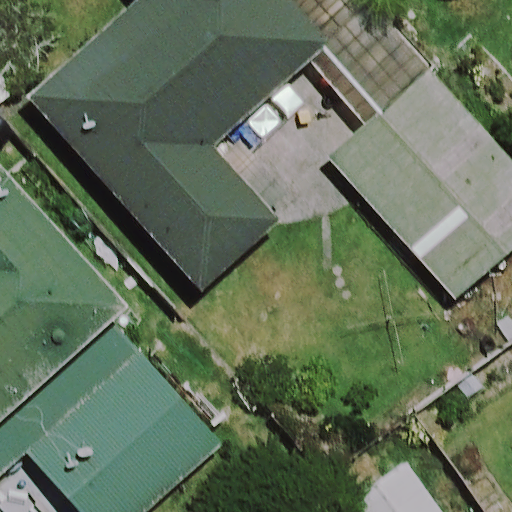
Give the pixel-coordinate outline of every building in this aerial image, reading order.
[(330,42),(291,0),(139,0),(26,103),(202,294),(281,222),(214,149),(330,42)] [(511,164),(428,73),(329,162),(456,302),(511,250),(511,164)] [(0,424),(128,313),(0,168),(0,424)] [(143,511),(222,444),(140,350),(26,449),(80,511),(143,511)] [(444,511),(410,462),(344,507),(347,511),(444,511)]
